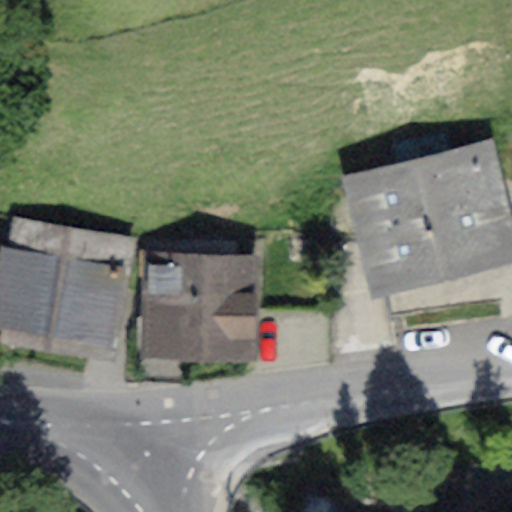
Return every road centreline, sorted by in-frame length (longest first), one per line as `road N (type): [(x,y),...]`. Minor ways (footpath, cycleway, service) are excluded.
road 1 (unclassified): [(511,375),(432,380),(147,430)]
road 2 (tertiary): [(147,430),(0,415)]
